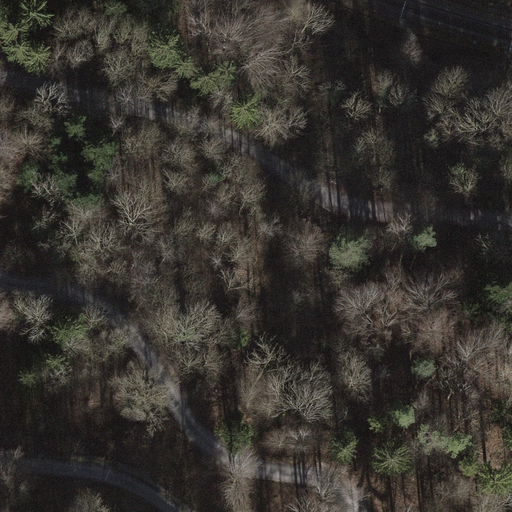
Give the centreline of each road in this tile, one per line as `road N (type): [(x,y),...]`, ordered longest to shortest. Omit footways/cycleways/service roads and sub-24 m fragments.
road 1 (track): [(0,72),(178,114),(250,145),(322,195),(372,211),(511,223)]
road 2 (track): [(0,284),(67,289),(103,308),(155,359),(203,447),(234,463),(332,482),(356,511)]
road 3 (track): [(0,464),(113,475),(180,511)]
